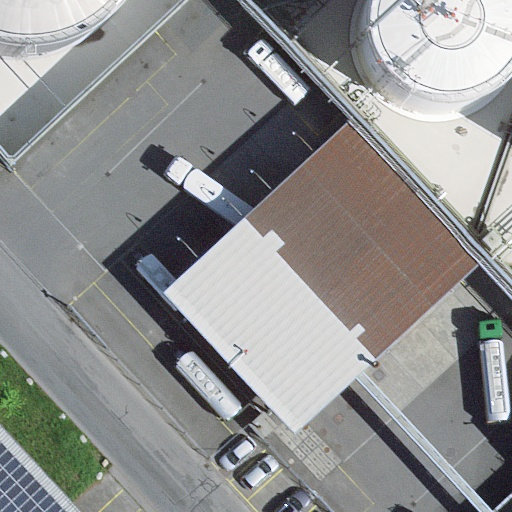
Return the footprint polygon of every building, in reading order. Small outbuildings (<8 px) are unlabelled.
[(0,0),(0,59),(29,59),(65,47),(95,24),(111,0),(0,0)] [(374,0),(373,2),(360,27),(357,55),(364,82),(380,105),(400,121),(424,129),(450,129),(474,122),(495,107),(510,87),(511,81),(511,15),(511,14),(501,0),(374,0)] [(342,129),(160,300),(292,440),(474,269),(342,129)] [(0,511),(55,511),(0,451),(0,511)] [(511,511),(511,494),(493,511),(511,511)]
